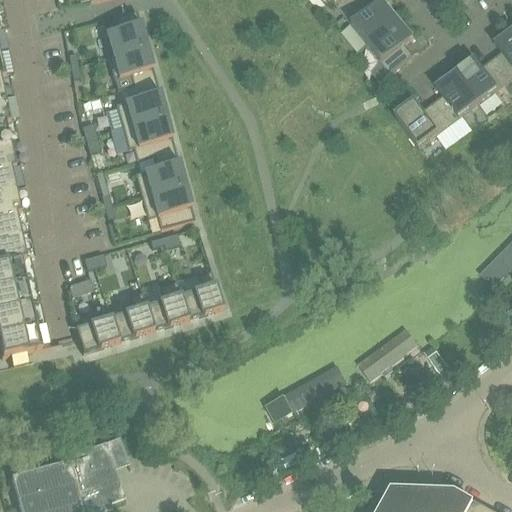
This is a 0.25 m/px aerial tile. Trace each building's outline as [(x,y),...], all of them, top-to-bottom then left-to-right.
[(328,0),(344,19),(366,1),(365,0),(358,6),(352,0),(328,0)] [(344,19),(367,47),(398,21),(383,3),(374,10),(366,1),(344,19)] [(117,33),(105,36),(111,59),(146,50),(136,14),(113,20),(113,22),(117,33)] [(367,47),(391,76),(413,58),(405,48),(414,40),(398,21),(367,47)] [(492,63),(509,86),(511,83),(511,33),(495,46),(502,56),(492,63)] [(111,59),(107,60),(113,83),(129,79),(132,90),(133,91),(156,84),(146,50),(111,59)] [(76,57),(68,58),(70,70),(78,69),(76,57)] [(455,76),(479,108),(509,86),(492,63),(482,71),(474,61),(455,76)] [(78,69),(70,70),(72,82),(80,80),(78,69)] [(433,107),(449,130),(479,108),(455,76),(435,90),(443,100),(433,107)] [(120,107),(115,108),(121,131),(165,119),(156,84),(133,91),(132,90),(116,94),(120,107)] [(395,120),(419,153),(449,130),(433,107),(422,114),(415,105),(395,120)] [(165,119),(121,131),(128,154),(132,153),(136,165),(152,161),(152,160),(175,154),(165,119)] [(89,128),(81,130),(84,142),(92,139),(89,128)] [(92,139),(84,142),(88,153),(95,151),(92,139)] [(143,175),(134,178),(141,201),(184,188),(175,154),(152,160),(152,161),(155,172),(143,175)] [(184,188),(141,201),(147,223),(156,221),(160,234),(194,224),(184,188)] [(108,197),(100,199),(104,211),(111,209),(108,197)] [(111,209),(104,211),(107,223),(115,220),(111,209)] [(172,238),(161,241),(163,249),(175,245),(172,238)] [(161,241),(149,244),(151,252),(163,249),(161,241)] [(6,243),(0,244),(0,267),(11,265),(6,243)] [(511,243),(478,276),(491,289),(511,269),(511,243)] [(102,257),(91,260),(93,268),(104,265),(102,257)] [(91,260),(83,262),(86,274),(94,272),(93,268),(91,260)] [(11,265),(0,267),(0,290),(11,288),(7,267),(11,266),(11,265)] [(180,298),(179,299),(187,324),(222,312),(210,275),(209,275),(198,279),(202,291),(180,298)] [(475,277),(415,323),(431,345),(433,348),(455,378),(511,340),(511,332),(491,301),(475,277)] [(145,309),(144,310),(152,335),(187,324),(179,299),(180,298),(176,286),(159,291),(163,304),(145,309)] [(11,288),(0,290),(0,314),(16,311),(11,288)] [(133,313),(110,321),(118,346),(152,335),(144,310),(145,309),(141,297),(129,301),(133,313)] [(16,311),(0,314),(0,337),(21,333),(16,311)] [(110,321),(74,332),(78,344),(82,357),(118,346),(110,321)] [(418,349),(406,332),(357,366),(369,383),(418,349)] [(21,333),(0,337),(0,357),(1,362),(27,356),(21,333)] [(455,378),(433,348),(424,355),(446,385),(455,378)] [(336,369),(264,409),(274,428),(346,387),(336,369)] [(299,446),(293,435),(270,447),(275,457),(299,446)] [(68,466),(11,481),(19,511),(108,511),(112,511),(110,506),(124,500),(113,472),(104,447),(119,442),(128,467),(129,466),(125,458),(124,455),(119,440),(104,446),(75,457),(77,463),(68,466)] [(274,460),(268,463),(273,473),(279,470),(274,460)] [(484,511),(474,506),(475,506),(455,495),(392,493),(381,511),(484,511)]
